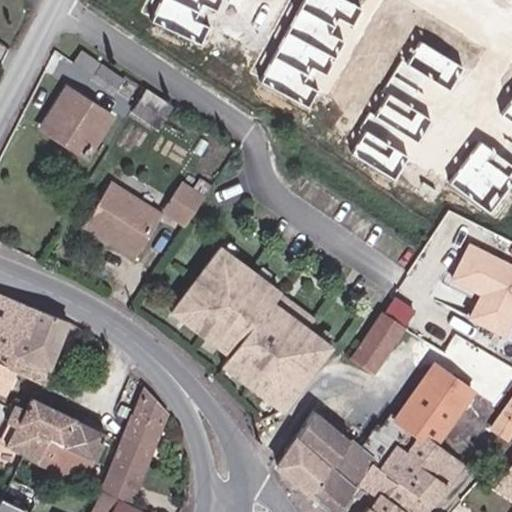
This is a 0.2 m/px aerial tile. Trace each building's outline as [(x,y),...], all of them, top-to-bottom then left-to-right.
[(109,101),(119,85),(76,55),(65,72),(109,101)] [(124,100),(130,104),(134,99),(128,94),(124,100)] [(57,147),(82,162),(106,125),(63,99),(37,140),(54,151),(57,147)] [(128,119),(149,133),(162,114),(140,99),(128,119)] [(166,131),(174,136),(181,127),(172,121),(166,131)] [(128,271),(157,227),(104,193),(75,237),(128,271)] [(161,220),(183,234),(199,210),(177,196),(161,220)] [(454,280),(482,291),(471,319),(511,335),(511,334),(511,259),(468,243),(454,280)] [(267,311),(274,300),(212,260),(171,323),(234,363),(227,374),(290,414),(330,351),(267,311)] [(0,356),(23,365),(50,301),(0,283),(0,356)] [(403,330),(406,332),(418,315),(395,299),(383,317),(403,330)] [(23,365),(52,375),(77,313),(50,301),(23,365)] [(351,362),(372,374),(403,330),(383,317),(380,316),(351,362)] [(0,381),(14,387),(23,365),(0,356),(0,381)] [(372,498),(390,511),(435,454),(442,459),(480,399),(432,369),(389,437),(380,430),(357,456),(372,469),(384,480),(372,498)] [(114,474),(142,488),(182,403),(157,374),(114,474)] [(511,391),(490,429),(510,440),(511,437),(511,391)] [(63,431),(72,435),(82,409),(38,393),(34,404),(26,400),(18,421),(30,427),(19,459),(35,467),(41,448),(54,454),(63,431)] [(72,435),(100,446),(112,420),(82,409),(72,435)] [(311,503),(347,447),(313,415),(277,471),(311,503)] [(54,454),(88,469),(100,446),(72,435),(63,431),(54,454)] [(311,503),(320,511),(340,511),(372,469),(357,456),(347,447),(311,503)] [(80,486),(88,469),(54,454),(41,448),(35,467),(80,486)] [(390,511),(391,511),(436,511),(465,474),(442,459),(435,454),(390,511)] [(31,511),(36,500),(8,486),(0,508),(0,511),(31,511)] [(118,511),(161,511),(163,509),(129,491),(118,511)] [(391,511),(390,511),(372,498),(362,511),(391,511)]
